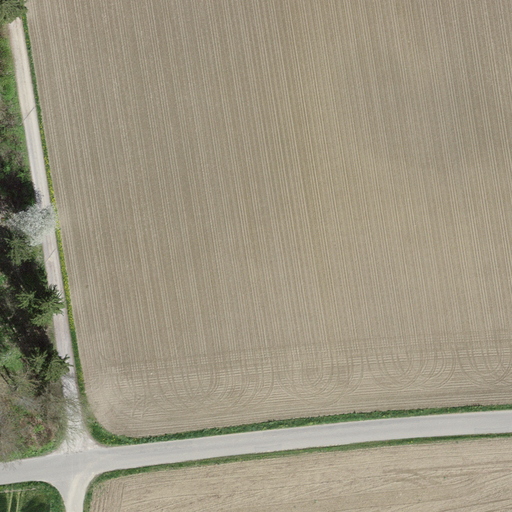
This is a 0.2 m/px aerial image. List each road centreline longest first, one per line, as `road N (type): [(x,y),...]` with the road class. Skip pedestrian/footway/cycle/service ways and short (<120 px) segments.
road 1 (unclassified): [(511,429),(0,482)]
road 2 (track): [(2,0),(60,315),(72,470)]
